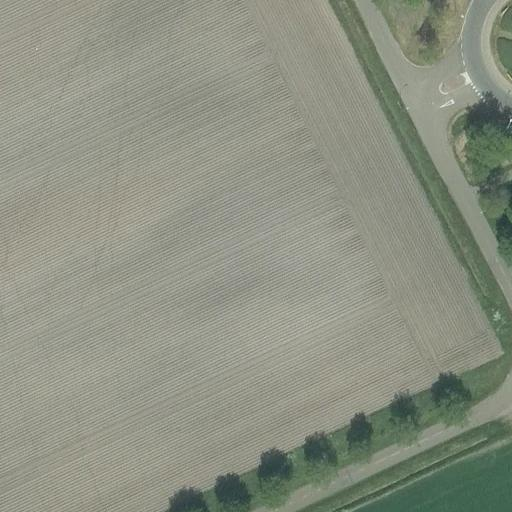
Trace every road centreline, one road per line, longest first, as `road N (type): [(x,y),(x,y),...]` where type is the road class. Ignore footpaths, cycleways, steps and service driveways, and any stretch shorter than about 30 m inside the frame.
road 1 (tertiary): [(278,511),(511,395)]
road 2 (tertiary): [(511,291),(415,107)]
